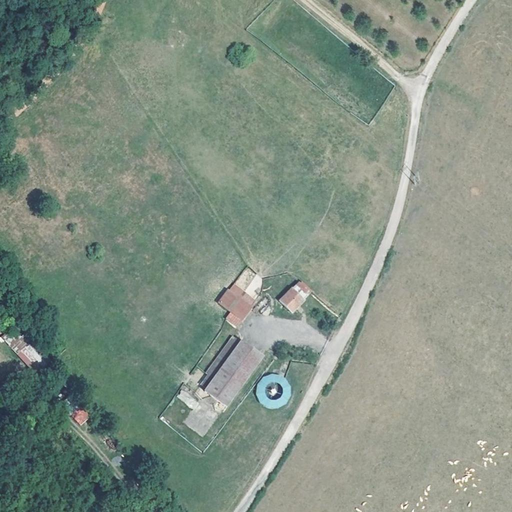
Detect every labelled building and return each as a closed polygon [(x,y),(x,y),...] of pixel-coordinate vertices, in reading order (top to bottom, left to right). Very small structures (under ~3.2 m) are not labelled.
[(239,303),(244,296),(233,287),(227,294),(239,303)] [(292,313),(303,301),(291,290),(279,302),(292,313)] [(239,303),(227,294),(219,306),(242,323),(255,305),(244,296),(239,303)] [(47,364),(14,326),(2,336),(35,375),(47,364)] [(205,388),(206,389),(210,392),(241,345),(233,340),(210,376),(212,377),(208,383),(205,388)] [(242,344),(241,345),(210,392),(208,395),(230,409),(263,358),(242,344)] [(68,413),(81,425),(89,416),(77,404),(68,413)]
